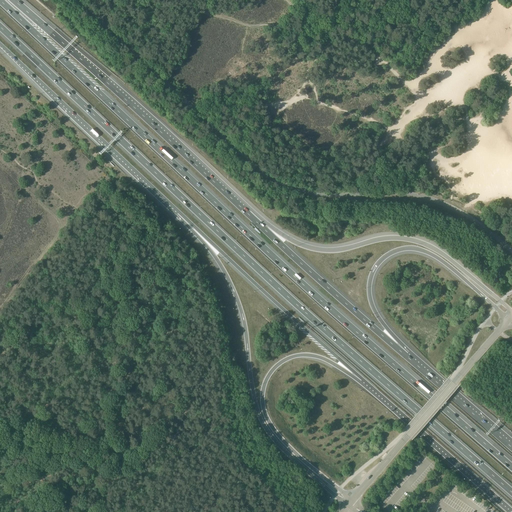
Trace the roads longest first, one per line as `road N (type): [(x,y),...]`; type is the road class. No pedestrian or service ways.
road 1 (motorway): [(0,27),(511,492)]
road 2 (motorway): [(511,467),(285,268),(2,0)]
road 3 (motorway): [(177,212),(236,296),(261,426),(346,506)]
road 4 (motorway): [(247,213),(11,0)]
road 5 (motorway): [(511,311),(430,245),(396,237),(321,251),(247,213)]
road 6 (motorway): [(352,500),(269,428),(260,391),(275,364),(304,354),(365,381)]
road 7 (motorway): [(406,355),(371,302),(375,267),(395,251),(419,250),(446,264),(507,320)]
road 8 (motorway): [(177,212),(365,381)]
road 9 (motorway): [(0,43),(177,212)]
road 10 (unclassified): [(352,500),(507,320)]
road 11 (motorway): [(406,355),(247,213)]
road 12 (motorway): [(365,381),(511,510)]
road 13 (motorway): [(511,447),(406,355)]
